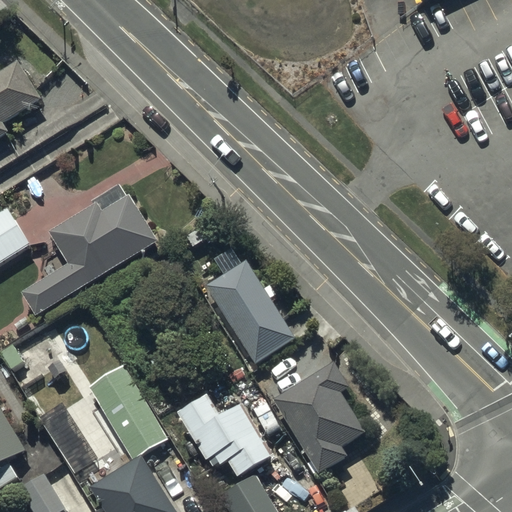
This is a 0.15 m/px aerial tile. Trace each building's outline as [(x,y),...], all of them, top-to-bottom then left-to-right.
[(21,71),(0,84),(0,149),(12,143),(7,132),(45,108),(21,71)] [(96,211),(99,216),(53,242),(72,274),(26,301),(40,324),(162,252),(135,206),(131,208),(124,195),(96,211)] [(11,216),(0,222),(0,275),(34,253),(11,216)] [(297,346),(250,271),(210,295),(257,370),(297,346)] [(94,390),(137,461),(171,440),(128,370),(94,390)] [(279,405),(322,479),(351,462),(346,453),(370,439),(346,398),(353,394),(339,371),(279,405)] [(183,423),(211,469),(219,464),(226,475),(232,471),(243,487),(277,466),(246,415),(226,427),(212,404),(183,423)] [(0,501),(24,487),(15,473),(30,460),(0,409),(0,501)] [(92,496),(101,511),(173,511),(146,465),(92,496)] [(23,496),(32,511),(64,511),(48,482),(23,496)] [(225,503),(230,511),(275,511),(259,484),(225,503)]
